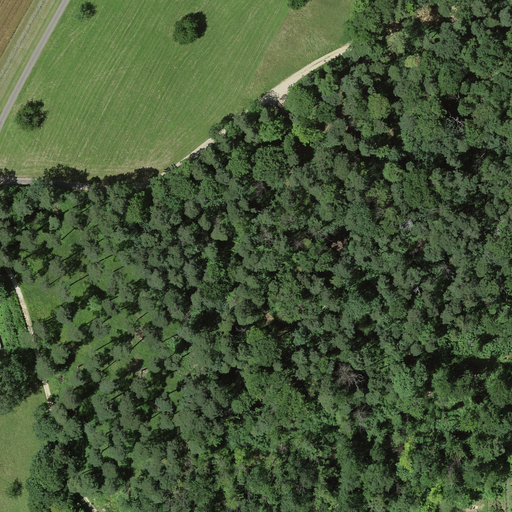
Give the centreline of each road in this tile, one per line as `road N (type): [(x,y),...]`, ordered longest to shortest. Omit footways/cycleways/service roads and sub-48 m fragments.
road 1 (track): [(454,0),(321,59),(177,167),(117,188),(0,180)]
road 2 (track): [(0,256),(26,311),(70,471),(93,511)]
road 3 (track): [(309,511),(511,466)]
road 4 (track): [(0,129),(66,0)]
